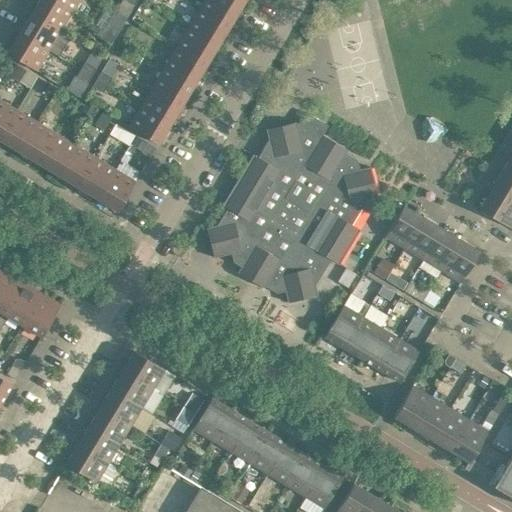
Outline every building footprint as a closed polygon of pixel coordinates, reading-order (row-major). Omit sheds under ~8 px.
[(38,0),(31,12),(61,30),(73,11),(54,0),(38,0)] [(79,0),(54,0),(73,11),(79,0)] [(242,6),(231,0),(204,0),(200,8),(230,25),(242,6)] [(230,25),(200,8),(189,27),(218,45),(230,25)] [(61,30),(31,12),(20,32),(49,50),(61,30)] [(127,19),(116,12),(105,30),(116,37),(127,19)] [(218,45),(189,27),(177,47),(206,64),(218,45)] [(100,37),(111,44),(116,37),(105,30),(100,37)] [(7,52),(37,70),(49,50),(20,32),(7,52)] [(93,39),(89,47),(98,53),(102,44),(93,39)] [(206,64),(177,47),(165,66),(194,84),(206,64)] [(97,68),(86,62),(81,69),(92,76),(97,68)] [(10,74),(23,82),(29,72),(16,65),(10,74)] [(194,84),(165,66),(153,86),(183,103),(194,84)] [(77,77),(88,83),(92,76),(81,69),(77,77)] [(112,77),(101,71),(96,78),(107,84),(112,77)] [(92,86),(103,92),(107,84),(96,78),(92,86)] [(183,103),(153,86),(141,105),(171,123),(183,103)] [(0,99),(0,138),(17,110),(0,99)] [(87,100),(82,109),(94,116),(99,107),(87,100)] [(129,126),(158,143),(171,123),(141,105),(129,126)] [(0,139),(19,151),(37,122),(17,110),(0,138),(0,139)] [(103,110),(94,124),(104,130),(110,120),(113,116),(103,110)] [(328,125),(308,112),(302,122),(296,123),(296,121),(295,122),(295,123),(268,130),(267,128),(266,129),(269,139),(258,157),(253,154),(222,204),(228,207),(217,225),(206,227),(214,257),(231,253),(233,262),(241,266),(238,272),(264,287),(265,286),(277,293),(285,291),(288,302),(317,295),(315,285),(330,258),(339,264),(360,229),(351,224),(367,198),(377,196),(370,166),(359,169),(357,159),(345,152),(347,150),(322,134),(328,125)] [(433,141),(443,136),(444,124),(433,117),(423,123),(422,135),(427,135),(431,137),(433,141)] [(39,163),(56,133),(37,122),(19,151),(39,163)] [(58,175),(76,145),(56,133),(39,163),(58,175)] [(136,136),(132,144),(142,150),(146,143),(136,136)] [(76,145),(58,175),(78,186),(95,157),(76,145)] [(511,153),(502,170),(511,176),(511,153)] [(95,157),(78,186),(97,198),(115,169),(95,157)] [(118,211),(121,204),(135,181),(115,169),(97,198),(118,211)] [(511,176),(502,170),(491,189),(511,201),(511,176)] [(479,209),(510,227),(511,223),(511,201),(491,189),(479,209)] [(404,205),(385,236),(404,248),(423,217),(404,205)] [(423,259),(441,228),(423,217),(404,248),(423,259)] [(441,228),(423,259),(441,270),(460,239),(441,228)] [(461,282),(479,251),(460,239),(441,270),(461,282)] [(382,257),(373,272),(385,279),(394,264),(382,257)] [(346,267),(338,281),(348,287),(357,274),(346,267)] [(4,271),(0,277),(0,311),(4,313),(22,283),(4,271)] [(390,271),(386,279),(397,285),(401,278),(390,271)] [(22,283),(4,313),(22,325),(41,294),(22,283)] [(429,290),(423,301),(433,307),(440,295),(430,289),(429,290)] [(42,336),(60,305),(41,294),(22,325),(42,336)] [(401,298),(395,308),(406,314),(411,304),(401,298)] [(343,305),(324,336),(344,347),(363,316),(343,305)] [(362,359),(381,328),(363,316),(344,347),(362,359)] [(381,328),(362,359),(381,370),(400,339),(381,328)] [(400,382),(419,351),(400,339),(381,370),(400,382)] [(165,369),(134,350),(122,370),(154,388),(165,369)] [(450,367),(456,358),(449,353),(445,360),(446,364),(450,367)] [(16,379),(27,360),(21,357),(17,357),(7,373),(16,379)] [(111,389),(143,407),(154,388),(122,370),(111,389)] [(492,380),(483,375),(476,386),(485,392),(492,380)] [(13,384),(0,376),(0,403),(1,404),(13,384)] [(412,385),(394,416),(413,428),(432,397),(412,385)] [(101,407),(132,426),(143,407),(111,389),(101,407)] [(196,412),(203,399),(192,392),(184,404),(196,412)] [(212,397),(193,428),(213,439),(232,409),(212,397)] [(431,439),(450,408),(432,397),(413,428),(431,439)] [(183,406),(177,417),(188,424),(195,413),(183,406)] [(132,426),(101,407),(90,426),(121,444),(132,426)] [(485,418),(493,423),(500,412),(492,407),(485,418)] [(450,450),(469,419),(450,408),(431,439),(450,450)] [(231,451),(250,420),(232,409),(213,439),(231,451)] [(488,431),(469,419),(450,450),(468,461),(470,462),(472,458),(488,431)] [(250,462),(268,431),(250,420),(231,451),(250,462)] [(121,444),(90,426),(79,445),(110,463),(121,444)] [(173,449),(181,436),(170,429),(162,443),(173,449)] [(268,473),(287,442),(268,431),(250,462),(268,473)] [(287,442),(268,473),(286,484),(305,454),(287,442)] [(167,447),(161,443),(155,453),(161,457),(167,447)] [(68,464),(99,482),(110,463),(79,445),(68,464)] [(472,458),(470,462),(468,461),(464,468),(511,496),(511,453),(499,474),(472,458)] [(305,454),(286,484),(305,496),(324,465),(305,454)] [(194,470),(184,464),(180,470),(190,476),(194,470)] [(324,507),(343,476),(324,465),(305,496),(324,507)] [(250,489),(240,482),(231,497),(242,503),(250,489)] [(353,483),(335,511),(361,511),(373,494),(353,483)] [(387,511),(391,506),(373,494),(361,511),(387,511)] [(243,511),(225,501),(218,511),(243,511)]
